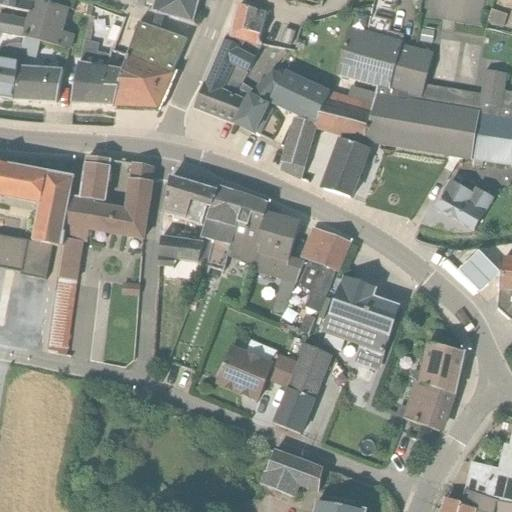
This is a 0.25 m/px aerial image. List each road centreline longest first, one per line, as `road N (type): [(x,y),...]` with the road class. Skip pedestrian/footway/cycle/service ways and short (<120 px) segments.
road 1 (tertiary): [(493,384),(465,314),(403,254),(318,207),(165,154)]
road 2 (residential): [(138,383),(424,498)]
road 3 (residential): [(138,383),(165,154)]
road 4 (tertiary): [(165,154),(0,136)]
road 5 (residential): [(221,0),(175,107),(165,154)]
road 6 (residential): [(0,352),(138,383)]
road 7 (tertiary): [(424,498),(493,384)]
